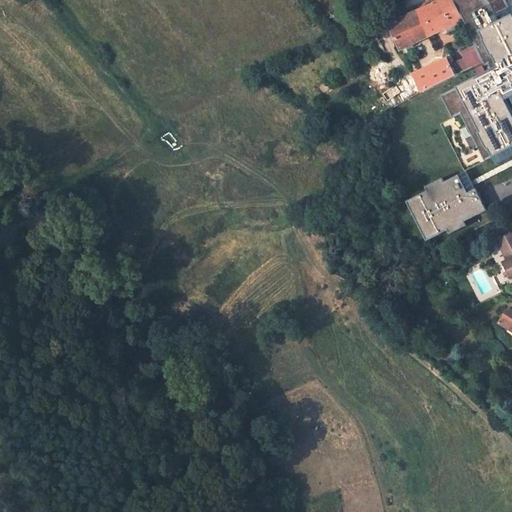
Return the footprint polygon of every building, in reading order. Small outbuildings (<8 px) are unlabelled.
[(439,0),(429,5),(441,31),(462,21),(451,0),(439,0)] [(511,11),(506,0),(454,0),(483,62),(491,58),(493,61),(496,60),(499,65),(441,95),(453,118),(461,114),(485,161),(511,146),(511,11)] [(418,42),(441,31),(429,5),(405,16),(418,42)] [(418,42),(405,16),(389,23),(402,50),(418,42)] [(472,48),(461,53),(463,59),(468,69),(481,62),(474,46),(472,48)] [(453,60),(451,57),(414,75),(422,92),(455,75),(449,62),(453,60)] [(463,59),(453,64),(458,74),(468,69),(463,59)] [(511,160),(473,181),(475,185),(511,165),(511,160)] [(421,193),(406,200),(427,240),(442,233),(440,228),(445,225),(448,230),(449,234),(467,225),(465,221),(463,216),(469,214),(471,218),(487,210),(475,185),(473,181),(467,170),(451,178),(453,182),(447,185),(445,181),(443,177),(425,186),(427,190),(429,194),(424,197),(421,193)] [(511,235),(503,240),(511,258),(511,259),(509,261),(511,268),(511,235)] [(511,312),(511,313),(502,324),(511,332),(511,312)]
